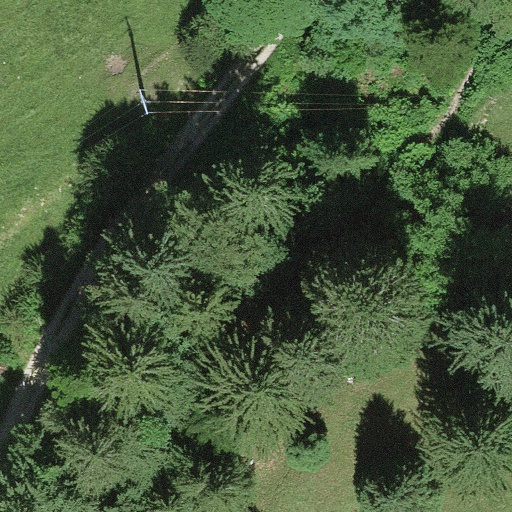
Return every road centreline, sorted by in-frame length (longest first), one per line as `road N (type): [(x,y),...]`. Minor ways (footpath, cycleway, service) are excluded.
road 1 (track): [(113,511),(205,383),(339,253),(428,145),(475,85),(511,18)]
road 2 (track): [(0,454),(68,308),(301,0)]
